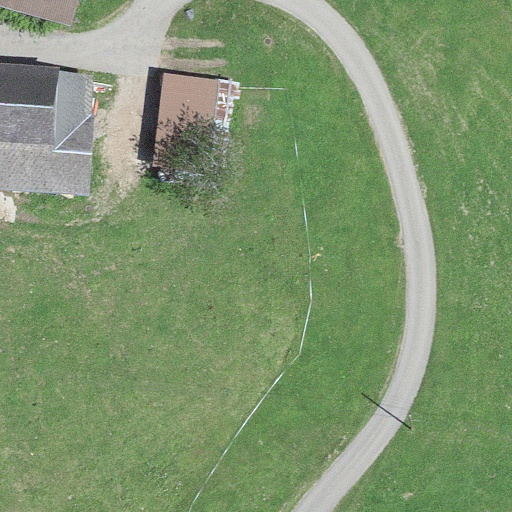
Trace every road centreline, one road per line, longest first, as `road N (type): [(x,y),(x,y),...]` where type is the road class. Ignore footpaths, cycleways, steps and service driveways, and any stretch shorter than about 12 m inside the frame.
road 1 (unclassified): [(314,511),(401,399),(417,352),(423,275),(409,193),(360,62),(295,0)]
road 2 (unclassified): [(165,0),(131,35),(94,52),(0,47)]
